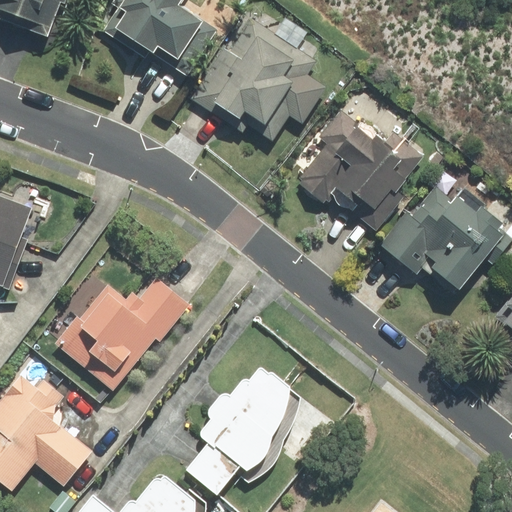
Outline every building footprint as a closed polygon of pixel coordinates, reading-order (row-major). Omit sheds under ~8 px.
[(0,0),(0,26),(55,45),(70,0),(0,0)] [(112,14),(100,32),(145,63),(152,53),(164,61),(162,65),(184,81),(216,35),(177,8),(182,0),(107,0),(102,7),(112,14)] [(290,122),(300,130),(329,92),(310,77),(328,54),(263,4),(190,98),(239,135),(245,128),(240,124),(244,118),(255,126),(251,132),(271,148),(290,122)] [(291,188),(319,208),(329,195),(371,226),(424,155),(389,130),(381,141),(339,110),(318,137),(325,142),(291,188)] [(510,223),(442,174),(411,218),(401,211),(377,246),(454,301),(510,223)] [(0,196),(0,292),(1,293),(32,208),(0,196)] [(188,305),(154,276),(135,298),(129,293),(122,301),(104,286),(77,318),(71,313),(50,338),(113,392),(188,305)] [(511,298),(492,323),(511,338),(511,298)] [(300,397),(258,367),(246,384),(240,380),(229,394),(221,388),(203,413),(209,416),(194,437),(206,445),(187,472),(198,480),(216,498),(230,483),(234,488),(241,480),(247,485),(248,485),(250,484),(251,484),(253,483),(254,482),(256,482),(257,481),(258,480),(260,479),(261,478),(262,477),(264,476),(265,475),(266,474),(267,473),(268,472),(269,471),(270,469),(271,468),(272,467),(273,465),(274,464),(275,463),(275,461),(276,460),(277,458),(277,457),(278,455),(278,454),(279,452),(279,451),(279,449),(280,447),(280,446),(298,414),(300,397)] [(0,397),(0,486),(10,495),(33,466),(62,490),(90,455),(45,419),(60,400),(44,387),(39,392),(18,375),(0,397)] [(205,511),(205,506),(189,492),(160,471),(135,501),(131,498),(116,511),(114,511),(91,495),(78,511),(205,511)]
